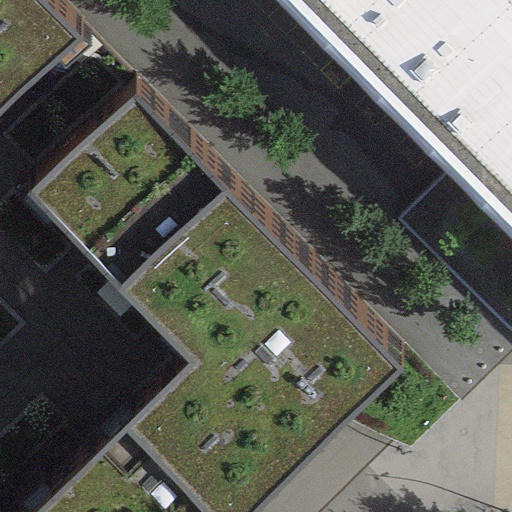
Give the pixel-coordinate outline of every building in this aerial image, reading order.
[(0,0),(0,51),(51,0),(0,0)] [(511,0),(364,0),(511,146),(511,0)] [(137,248),(238,144),(139,48),(38,151),(137,248)] [(202,313),(136,380),(238,479),(406,309),(238,144),(137,248),(202,313)] [(136,380),(4,511),(205,511),(238,479),(136,380)]
